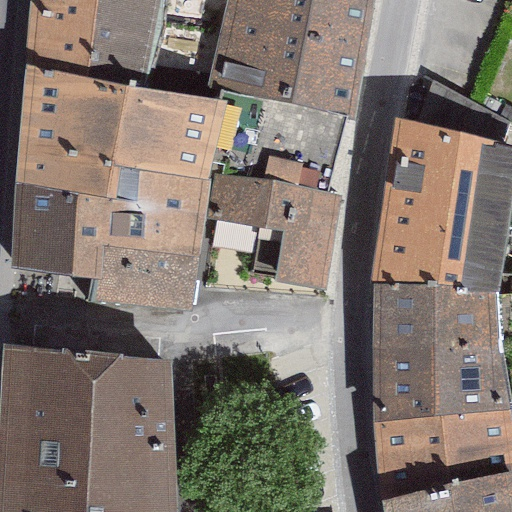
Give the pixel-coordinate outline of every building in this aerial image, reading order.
[(160,0),(31,0),(26,62),(141,88),(160,0)] [(350,114),(369,0),(224,0),(210,90),(246,96),(350,114)] [(141,88),(26,62),(17,182),(210,226),(227,109),(141,88)] [(511,127),(472,109),(430,88),(421,127),(402,121),(381,283),(491,302),(511,179),(511,127)] [(263,296),(317,298),(350,114),(246,96),(219,240),(268,246),(263,296)] [(210,226),(17,182),(12,273),(90,287),(89,307),(198,310),(210,226)] [(494,354),(491,302),(381,283),(379,354),(494,354)] [(501,411),(494,354),(379,354),(381,422),(501,411)] [(0,511),(164,511),(159,369),(0,359),(0,511)] [(511,477),(501,411),(381,422),(389,506),(511,477)] [(389,511),(511,511),(511,485),(511,477),(389,506),(389,511)]
